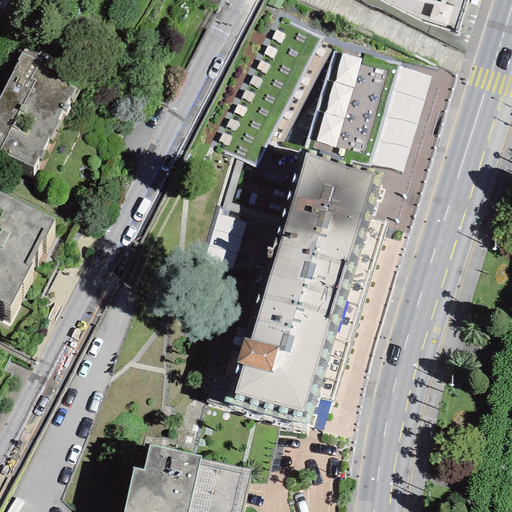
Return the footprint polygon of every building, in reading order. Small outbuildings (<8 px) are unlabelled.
[(278,148),(330,50),(319,44),(322,38),(283,17),(214,148),(254,169),(268,143),(278,148)] [(333,51),(305,148),(369,166),(399,63),(363,53),(361,59),(333,51)] [(60,71),(20,52),(16,60),(18,60),(0,97),(0,153),(33,170),(38,159),(41,160),(45,152),(42,150),(48,136),(51,137),(59,122),(57,121),(62,110),(66,112),(69,106),(64,104),(67,98),(71,99),(76,89),(56,79),(60,71)] [(382,177),(305,154),(249,341),(243,339),(236,362),(242,364),(230,403),(311,428),(320,398),(333,402),(386,223),(370,218),(382,177)] [(0,301),(10,307),(32,262),(30,261),(43,236),(46,237),(55,219),(0,192),(0,301)] [(233,266),(247,220),(219,212),(206,259),(233,266)] [(200,455),(148,444),(143,470),(132,467),(122,511),(240,511),(250,470),(199,460),(200,455)]
